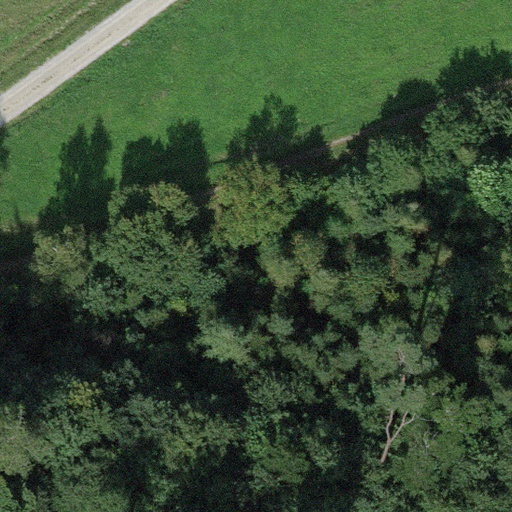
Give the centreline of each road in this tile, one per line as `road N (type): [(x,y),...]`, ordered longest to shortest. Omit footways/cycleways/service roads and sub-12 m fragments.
road 1 (track): [(0,286),(511,100)]
road 2 (track): [(0,114),(151,0)]
